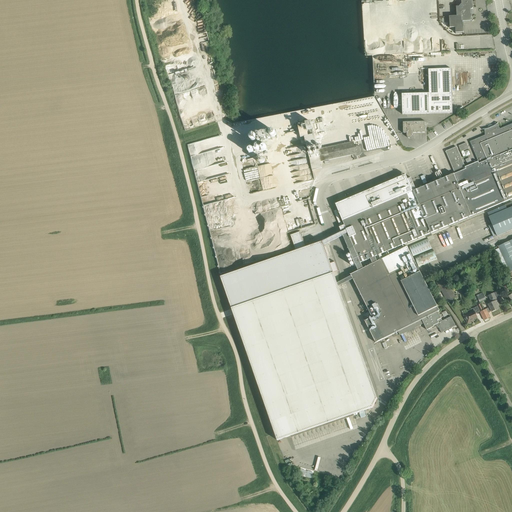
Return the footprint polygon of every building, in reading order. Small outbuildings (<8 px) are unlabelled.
[(450,16),(450,27),(456,27),(456,33),(464,32),(463,21),(467,21),(472,21),(472,13),(471,12),(470,9),(472,9),(473,8),(473,0),(462,1),(462,4),(459,7),(457,7),(457,16),(450,16)] [(432,69),(429,69),(430,114),(453,113),(451,68),(444,69),(432,69)] [(353,142),(318,150),(311,121),(298,124),(301,137),(305,136),(313,170),(322,168),(321,161),(354,154),(355,155),(357,156),(359,155),(361,154),(362,153),(362,152),(362,151),(362,149),(361,148),(360,147),(358,146),(357,146),(356,147),(355,147),(354,147),(353,142)] [(426,132),(426,121),(403,122),(403,133),(407,133),(407,136),(407,137),(408,137),(408,138),(409,138),(410,138),(411,138),(412,136),(413,135),(412,133),(426,132)] [(455,173),(444,178),(462,219),(511,198),(511,123),(500,128),(497,124),(499,122),(498,122),(496,124),(494,125),(492,127),(490,128),(487,128),(484,129),(482,129),(484,129),(485,135),(470,141),(479,164),(466,169),(457,147),(446,151),(447,155),(448,154),(455,171),(454,171),(455,173)] [(466,143),(459,146),(461,151),(464,157),(466,156),(464,152),(464,150),(469,148),(466,143)] [(375,256),(462,219),(444,178),(419,189),(418,186),(415,188),(411,178),(408,179),(409,183),(339,212),(348,233),(343,235),(355,265),(370,258),(373,263),(351,274),(372,317),(365,321),(376,343),(398,332),(400,335),(424,323),(427,330),(434,327),(434,328),(438,326),(441,333),(456,326),(451,316),(442,321),(438,312),(440,311),(408,246),(377,261),(375,256)] [(496,235),(497,236),(511,229),(511,202),(488,212),(489,216),(489,217),(491,223),(488,224),(493,236),(496,235)] [(232,308),(277,440),(373,407),(377,398),(334,273),(338,271),(335,262),(330,263),(322,242),(306,247),(300,232),(291,235),(296,251),(221,277),(232,308)] [(413,257),(432,249),(427,238),(409,246),(413,257)] [(511,239),(498,246),(510,272),(509,273),(511,278),(511,277),(511,239)] [(418,267),(438,260),(433,250),(414,257),(418,267)] [(457,295),(456,296),(445,277),(436,282),(438,285),(439,285),(440,287),(439,287),(449,303),(459,298),(457,295)] [(492,303),(489,304),(492,311),(498,309),(497,306),(499,305),(496,300),(500,298),(497,292),(489,296),(491,300),(492,303)] [(477,295),(480,302),(486,299),(483,293),(477,295)] [(481,304),(478,306),(481,312),(480,312),(484,320),(490,318),(490,317),(486,309),(485,310),(484,309),(483,309),(481,304)] [(464,315),(468,323),(474,320),(474,319),(477,317),(474,311),(468,314),(468,313),(464,315)]
